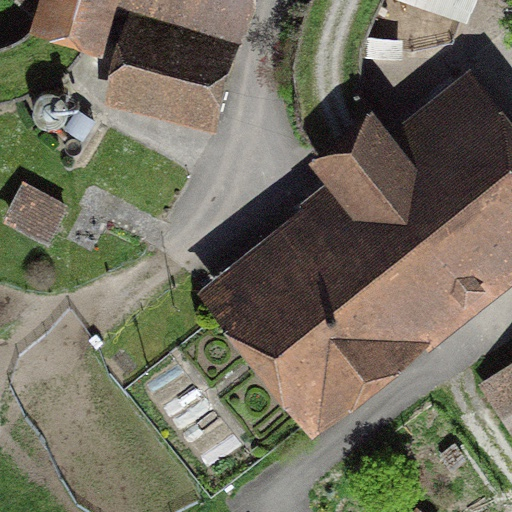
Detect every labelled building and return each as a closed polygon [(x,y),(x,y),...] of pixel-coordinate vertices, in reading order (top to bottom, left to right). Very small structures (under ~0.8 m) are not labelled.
[(247,0),(41,0),(38,11),(76,23),(104,31),(113,0),(186,0),(243,17),(247,0)] [(140,11),(118,91),(222,119),(244,39),(140,11)] [(349,110),(308,141),(331,170),(199,272),(321,428),(511,280),(511,85),(485,50),(404,112),(382,84),(349,110)] [(44,129),(50,130),(55,129),(60,127),(65,123),(67,118),(68,113),(67,107),(65,102),(61,98),(55,96),(49,95),(44,97),(39,100),(35,104),(33,110),(34,116),(36,121),(39,126),(44,129)] [(53,229),(66,197),(24,179),(10,211),(53,229)] [(511,351),(497,361),(511,383),(511,351)]
